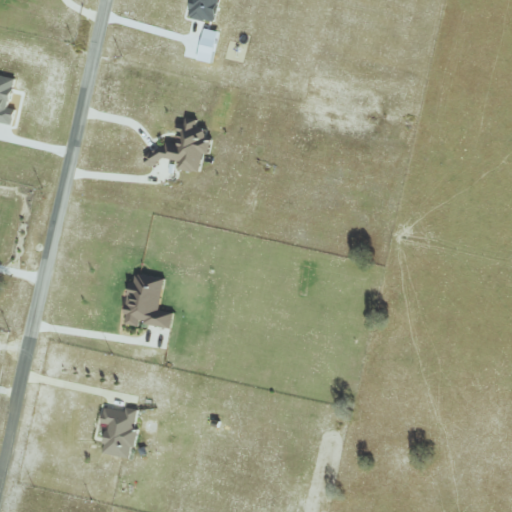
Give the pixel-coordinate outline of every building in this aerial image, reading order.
[(190,0),(186,16),(213,23),(218,0),(190,0)] [(215,55),(218,30),(209,29),(210,22),(190,19),(184,56),(202,59),(203,54),(215,55)] [(198,173),(213,141),(205,137),(209,128),(187,117),(183,125),(181,124),(173,142),(167,139),(162,148),(153,144),(145,162),(155,166),(160,155),(198,173)] [(165,278),(133,272),(124,323),(139,326),(140,322),(172,327),(174,313),(159,310),(165,278)] [(140,410),(126,407),(125,411),(104,407),(101,423),(108,424),(103,453),(131,458),(140,410)]
